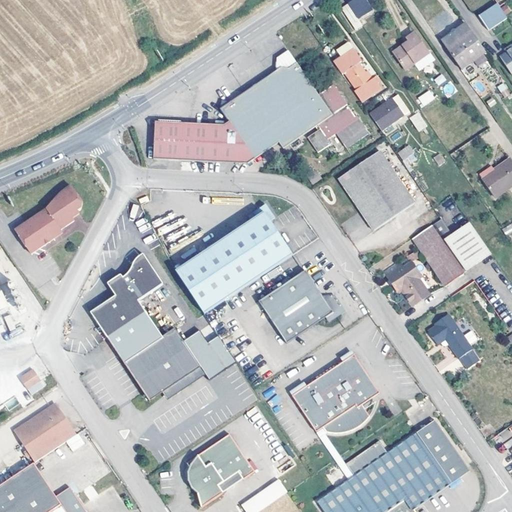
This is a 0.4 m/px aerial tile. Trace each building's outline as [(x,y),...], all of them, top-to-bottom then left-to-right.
[(353,0),(350,3),(359,17),(373,8),(367,0),(353,0)] [(349,5),(343,9),(357,31),(363,26),(349,5)] [(498,5),(480,17),(489,32),(508,19),(498,5)] [(442,42),(448,51),(472,34),(466,25),(442,42)] [(394,53),(406,70),(429,54),(416,34),(408,39),(410,42),(394,53)] [(486,55),(472,34),(448,51),(462,71),(486,55)] [(355,92),(362,102),(380,90),(373,79),(369,81),(359,65),(362,63),(348,42),(337,50),(341,57),(335,62),(343,74),(345,73),(357,90),(355,92)] [(284,55),(282,68),(286,66),(293,65),(302,59),(295,47),(284,55)] [(511,51),(501,58),(511,75),(511,51)] [(287,145),(321,123),(339,111),(324,89),(302,59),(293,65),(286,66),(282,68),(237,99),(225,97),(224,106),(232,117),(228,121),(161,120),(160,159),(251,161),(283,139),(287,145)] [(434,78),(438,85),(447,81),(443,74),(434,78)] [(339,111),(321,123),(323,127),(311,135),(321,150),(335,140),(333,137),(340,132),(351,147),(374,131),(351,100),(350,101),(341,89),(343,88),(337,80),(324,89),(339,111)] [(503,97),(510,93),(505,82),(498,86),(503,97)] [(446,96),(456,92),(452,83),(442,87),(446,96)] [(431,91),(422,97),(427,105),(436,99),(431,91)] [(371,114),(383,132),(411,113),(399,95),(371,114)] [(419,113),(412,118),(421,131),(428,127),(419,113)] [(404,162),(414,155),(409,146),(398,154),(404,162)] [(379,152),(338,180),(363,219),(372,232),(414,205),(379,152)] [(439,166),(445,161),(440,153),(433,157),(439,166)] [(497,173),(485,182),(497,199),(511,187),(511,160),(496,171),(497,173)] [(482,177),(485,182),(497,173),(496,171),(494,168),(482,177)] [(49,208),(18,229),(35,253),(58,237),(56,234),(77,219),(73,213),(84,206),(85,201),(73,184),(65,189),(49,208)] [(179,270),(207,312),(293,254),(271,220),(277,216),(267,202),(250,214),(254,219),(215,245),(179,270)] [(144,219),(136,221),(139,232),(147,230),(144,219)] [(449,284),(475,265),(453,233),(443,219),(416,236),(449,284)] [(453,233),(475,265),(490,253),(469,222),(453,233)] [(505,234),(511,231),(511,223),(502,228),(505,234)] [(115,342),(131,367),(181,334),(177,328),(165,335),(142,298),(167,282),(148,252),(138,260),(129,276),(124,271),(110,280),(119,294),(94,310),(115,342)] [(412,299),(415,303),(432,292),(422,276),(424,275),(414,260),(406,265),(403,259),(388,268),(409,300),(412,299)] [(315,270),(264,303),(291,345),(340,313),(341,315),(344,316),(352,311),(352,308),(350,305),(350,306),(343,296),(333,296),(315,270)] [(0,277),(0,314),(0,315),(13,310),(0,277)] [(448,336),(471,367),(484,358),(450,311),(437,321),(440,324),(432,330),(441,342),(448,336)] [(11,336),(18,333),(12,313),(4,316),(11,336)] [(185,341),(207,375),(208,375),(213,384),(242,365),(223,335),(210,343),(202,330),(185,341)] [(185,341),(181,334),(131,367),(151,398),(164,391),(189,376),(194,384),(207,375),(185,341)] [(329,428),(331,432),(341,434),(352,433),(360,429),(368,426),(377,416),(369,404),(387,392),(361,353),(297,396),(322,432),(329,428)] [(35,367),(22,375),(30,387),(42,379),(35,367)] [(189,376),(164,391),(169,400),(194,384),(189,376)] [(9,409),(18,404),(14,398),(5,403),(9,409)] [(16,429),(38,462),(81,435),(61,406),(53,405),(16,429)] [(421,511),(419,509),(477,470),(443,419),(394,453),(385,441),(351,464),(358,476),(352,481),(322,501),(329,511),(421,511)] [(338,458),(344,453),(331,432),(329,428),(322,432),(338,458)] [(243,471),(248,478),(260,470),(234,433),(191,464),(195,467),(193,475),(193,482),(198,488),(205,494),(207,507),(229,491),(224,485),(243,471)] [(338,458),(352,481),(358,476),(351,464),(344,453),(338,458)] [(0,487),(0,511),(46,511),(76,493),(72,487),(58,497),(35,464),(0,487)] [(224,485),(229,491),(248,478),(243,471),(224,485)] [(250,511),(260,511),(291,491),(282,478),(245,504),(250,511)] [(46,511),(73,511),(85,505),(76,493),(46,511)]
